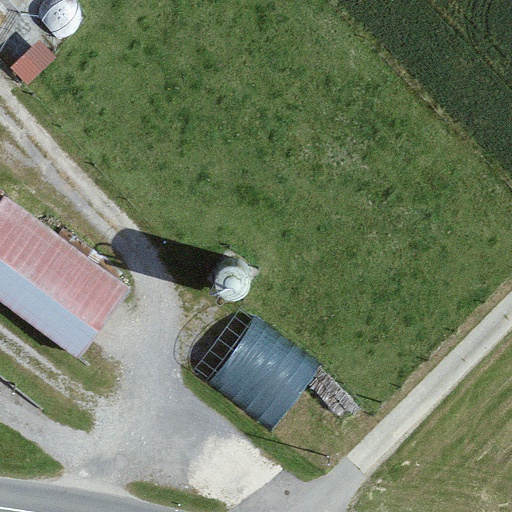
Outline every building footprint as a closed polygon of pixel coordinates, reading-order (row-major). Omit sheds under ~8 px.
[(67,62),(42,34),(12,62),(37,89),(67,62)] [(0,138),(14,121),(0,110),(0,138)] [(0,243),(34,202),(0,174),(0,243)] [(0,243),(0,286),(98,366),(153,298),(34,202),(0,243)] [(201,376),(278,436),(328,372),(251,312),(201,376)]
